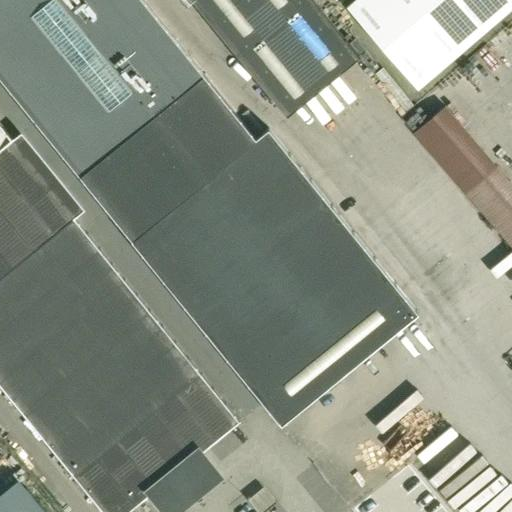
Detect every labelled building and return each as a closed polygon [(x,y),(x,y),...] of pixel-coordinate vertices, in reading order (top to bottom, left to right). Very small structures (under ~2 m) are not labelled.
[(416,312),(266,127),(254,137),(143,0),(0,0),(0,77),(279,423),(416,312)] [(192,0),(285,114),(359,55),(314,0),(192,0)] [(511,0),(353,0),(347,5),(418,87),(511,6),(511,0)] [(511,171),(448,92),(413,120),(504,231),(511,224),(511,171)] [(0,384),(104,511),(124,511),(159,484),(172,499),(203,474),(190,459),(239,419),(201,373),(74,216),(12,138),(0,123),(0,384)] [(263,479),(249,495),(262,508),(277,492),(263,479)] [(161,511),(163,511),(148,493),(125,511),(161,511)]
